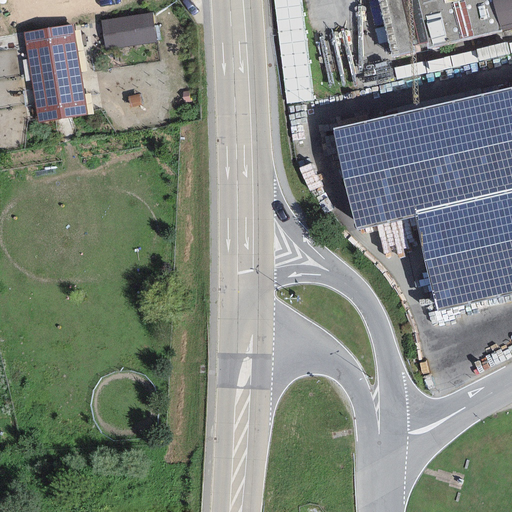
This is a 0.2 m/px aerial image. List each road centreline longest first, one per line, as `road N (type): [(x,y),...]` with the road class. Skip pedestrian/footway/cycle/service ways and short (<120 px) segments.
road 1 (unclassified): [(378,441),(388,372),(367,304),(325,269),(245,242)]
road 2 (primary): [(245,242),(235,0)]
road 3 (residential): [(244,350),(332,362),(356,385),(378,441)]
road 4 (primary): [(234,511),(244,350)]
road 5 (residential): [(511,382),(432,425),(378,441)]
